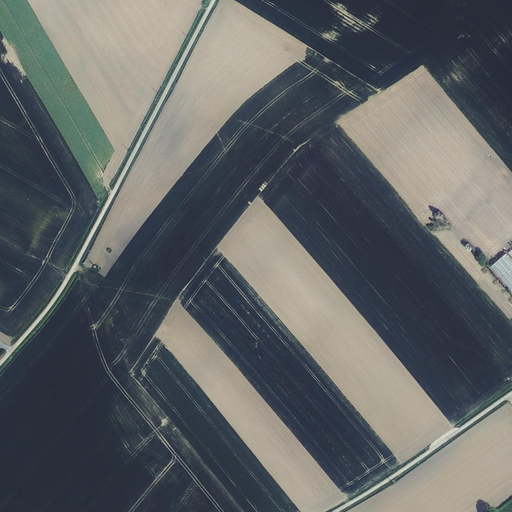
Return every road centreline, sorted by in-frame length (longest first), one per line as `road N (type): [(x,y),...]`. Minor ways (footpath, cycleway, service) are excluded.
road 1 (unclassified): [(0,363),(66,280),(213,0)]
road 2 (unclassified): [(333,511),(511,392)]
